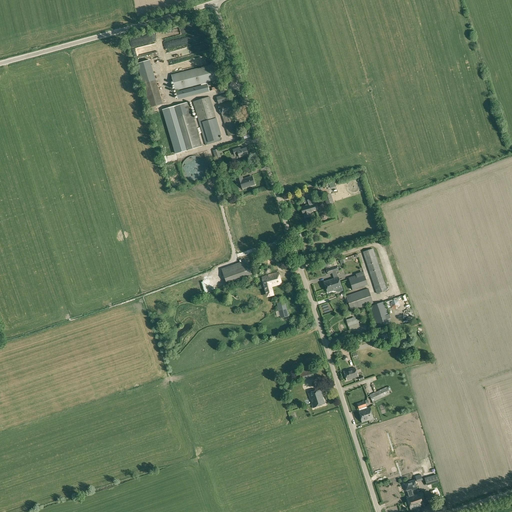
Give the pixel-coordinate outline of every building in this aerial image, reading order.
[(198,60),(193,61),(193,63),(186,65),(187,69),(199,66),(198,60)] [(171,75),(175,91),(223,78),(219,63),(171,75)] [(162,107),(154,81),(142,85),(150,111),(162,107)] [(177,92),(179,99),(204,93),(202,86),(177,92)] [(217,98),(219,104),(232,100),(230,94),(217,98)] [(210,97),(194,101),(207,145),(221,141),(219,136),(221,135),(210,97)] [(219,104),(222,116),(223,116),(229,137),(239,133),(233,113),(236,112),(233,100),(219,104)] [(163,110),(176,154),(202,146),(190,102),(163,110)] [(233,149),(235,156),(239,154),(240,157),(248,154),(246,147),(240,149),(239,147),(233,149)] [(206,171),(206,169),(206,167),(206,165),(205,163),(203,161),(202,160),(199,159),(198,158),(195,158),(193,158),(191,158),(189,160),(187,161),(186,163),(185,164),(184,167),(183,169),(184,172),(184,174),(186,176),(187,178),(189,179),(191,180),(193,180),(195,181),(197,180),(200,180),(202,178),(203,177),(205,175),(206,173),(206,171)] [(235,177),(237,184),(241,183),(242,189),(255,185),(253,178),(249,179),(248,177),(243,179),(241,174),(235,177)] [(324,196),(327,205),(333,202),(331,194),(324,196)] [(301,207),(303,215),(304,214),(305,218),(311,216),(310,212),(311,212),(311,211),(316,210),(314,204),(309,206),(309,205),(301,207)] [(267,252),(268,258),(281,254),(279,248),(267,252)] [(363,252),(377,294),(387,290),(373,248),(363,252)] [(357,261),(355,261),(355,257),(346,258),(346,262),(349,262),(350,266),(357,266),(357,261)] [(222,269),(227,285),(253,276),(247,260),(222,269)] [(337,260),(332,261),(332,260),(326,262),(327,268),(338,265),(337,260)] [(340,271),(338,266),(327,269),(328,275),(340,271)] [(342,283),(345,292),(352,290),(353,290),(368,285),(363,271),(348,277),(349,280),(342,283)] [(262,277),(267,297),(274,295),(272,287),(282,284),(278,272),(262,277)] [(324,282),(328,292),(335,290),(336,292),(337,293),(343,291),(339,277),(324,282)] [(346,296),(347,298),(351,311),(369,305),(369,306),(374,305),(368,288),(346,296)] [(276,299),(281,318),(288,316),(283,298),(276,299)] [(385,301),(374,305),(369,306),(377,328),(392,323),(385,301)] [(357,317),(348,320),(350,326),(359,323),(357,317)] [(346,342),(348,348),(353,346),(353,344),(361,342),(360,338),(346,342)] [(344,372),(347,380),(358,376),(356,368),(344,372)] [(302,376),(304,381),(316,377),(314,372),(302,376)] [(303,387),(297,389),(298,397),(305,395),(303,387)] [(370,395),(373,402),(391,394),(387,387),(370,395)] [(309,393),(313,408),(325,404),(320,389),(309,393)] [(366,404),(365,401),(357,403),(359,409),(367,407),(366,404)] [(365,409),(369,420),(374,419),(371,408),(365,409)] [(369,420),(365,409),(359,411),(362,422),(369,420)] [(425,478),(427,485),(439,482),(437,474),(425,478)] [(404,483),(408,495),(406,496),(411,511),(426,506),(421,491),(413,493),(412,490),(418,489),(415,480),(404,483)] [(431,492),(434,499),(439,497),(436,489),(431,492)] [(422,509),(423,511),(430,511),(434,511),(432,503),(427,505),(427,507),(422,509)]
